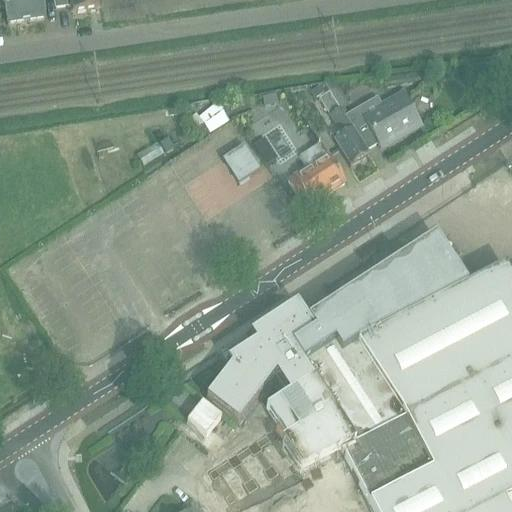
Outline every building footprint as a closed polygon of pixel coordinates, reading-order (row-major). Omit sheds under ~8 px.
[(41,0),(3,0),(7,27),(44,21),(41,0)] [(67,9),(65,0),(53,0),(55,11),(67,9)] [(69,0),(72,16),(98,13),(96,0),(69,0)] [(319,101),(329,118),(342,138),(333,143),(350,170),(369,158),(365,153),(345,119),(329,95),(319,101)] [(376,101),(345,119),(365,153),(378,145),(381,151),(420,128),(404,99),(382,111),(376,101)] [(204,142),(206,146),(222,141),(216,123),(186,133),(191,146),(204,142)] [(299,159),(307,171),(288,184),(297,198),(303,194),(312,207),(344,186),(327,160),(330,158),(321,145),(299,159)] [(243,149),(222,163),(238,188),(259,174),(243,149)] [(511,511),(511,284),(505,270),(466,290),(439,248),(341,311),(344,316),(339,319),(315,336),(296,307),(249,338),(255,348),(233,362),(226,366),(227,366),(230,372),(206,403),(237,427),(275,378),(288,398),(266,413),(285,443),(281,446),(303,480),(342,455),(371,511),(511,511)]
